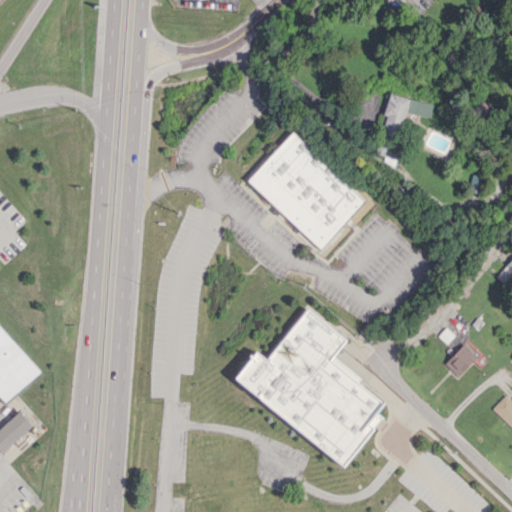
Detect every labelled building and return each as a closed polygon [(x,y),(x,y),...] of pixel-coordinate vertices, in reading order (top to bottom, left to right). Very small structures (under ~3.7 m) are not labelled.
[(410,99),(389,92),(383,114),(387,115),(375,156),(393,161),(410,99)] [(365,201),(292,131),(246,180),(320,249),(365,201)] [(511,257),(495,275),(505,284),(511,276),(511,257)] [(345,465),(381,416),(376,412),(384,402),(329,361),(346,338),(305,308),(266,359),(255,350),(232,380),(345,465)] [(40,372),(0,326),(0,397),(5,403),(40,372)] [(456,376),(476,357),(464,343),(444,362),(456,376)] [(511,401),(504,394),(491,408),(511,428),(511,401)] [(0,451),(2,453),(31,425),(18,411),(0,427),(0,451)]
